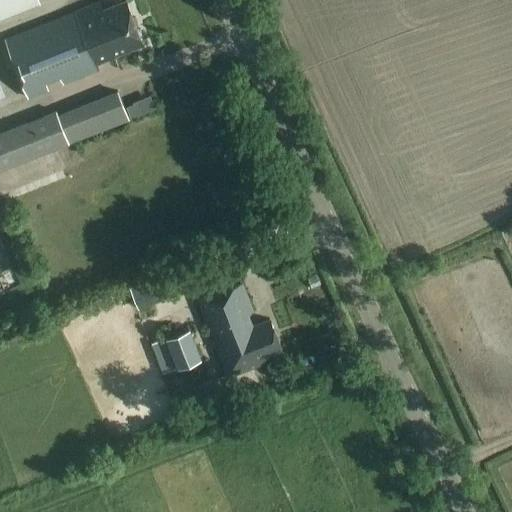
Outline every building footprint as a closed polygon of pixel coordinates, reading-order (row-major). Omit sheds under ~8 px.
[(39,0),(0,0),(0,21),(41,5),(39,0)] [(96,61),(143,43),(126,1),(103,10),(100,2),(5,40),(27,97),(48,89),(46,81),(59,76),(63,83),(98,69),(96,61)] [(56,112),(0,134),(0,169),(129,118),(118,90),(57,114),(56,112)] [(167,266),(128,281),(138,309),(177,294),(167,266)] [(271,354),(282,350),(270,319),(252,326),(247,315),(253,311),(242,284),(198,301),(228,377),(273,360),(271,354)] [(201,358),(189,328),(165,337),(177,368),(201,358)] [(183,405),(189,420),(213,410),(207,395),(183,405)]
